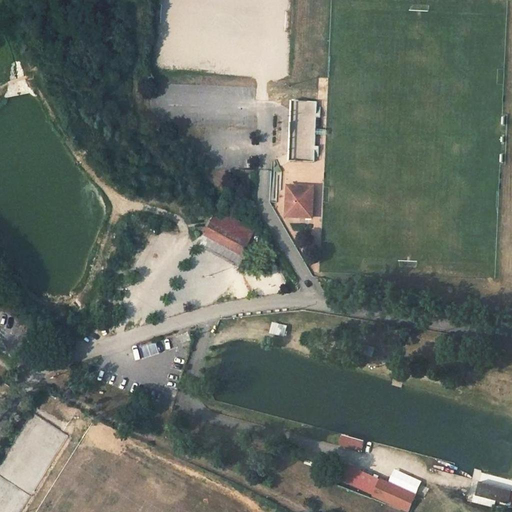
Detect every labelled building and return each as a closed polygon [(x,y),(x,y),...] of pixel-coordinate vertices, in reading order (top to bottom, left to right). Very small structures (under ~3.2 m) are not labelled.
[(292,101),(291,111),(289,161),(315,162),(318,102),(292,101)] [(312,218),(313,202),(301,202),(302,187),(288,186),(287,216),(312,218)] [(301,202),(313,202),(314,187),(302,187),(301,202)] [(213,218),(222,223),(228,226),(232,220),(216,211),(213,218)] [(213,239),(216,233),(222,223),(213,218),(203,234),(213,239)] [(228,226),(242,234),(249,238),(253,232),(232,220),(228,226)] [(216,233),(236,244),(242,234),(228,226),(222,223),(216,233)] [(216,233),(213,239),(233,251),(236,244),(216,233)] [(236,244),(233,251),(240,255),(249,238),(242,234),(236,244)] [(287,326),(272,323),(270,331),(284,335),(287,326)] [(188,333),(178,337),(180,343),(190,340),(188,333)] [(311,354),(456,396),(460,381),(316,339),(311,354)] [(138,346),(142,358),(163,352),(160,340),(138,346)] [(342,438),(341,445),(362,451),(364,443),(342,438)] [(408,511),(416,496),(348,465),(346,470),(342,468),(340,473),(365,484),(362,491),(408,511)] [(480,482),(477,496),(508,504),(511,490),(480,482)]
